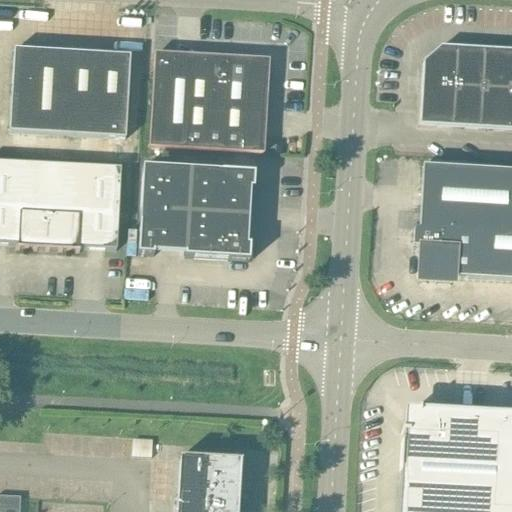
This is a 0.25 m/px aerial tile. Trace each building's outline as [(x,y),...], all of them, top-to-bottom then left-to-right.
[(422,64),(421,87),(453,89),(455,49),(440,48),(422,64)] [(483,51),(481,51),(455,49),(453,89),(481,91),(483,51)] [(511,52),(509,52),(483,51),(481,91),(509,92),(511,52)] [(129,58),(13,52),(8,135),(124,141),(129,58)] [(186,152),(189,105),(192,58),(154,55),(149,150),(186,152)] [(230,60),(192,58),(189,105),(227,107),(230,60)] [(227,107),(265,109),(267,62),(230,60),(227,107)] [(419,127),(451,129),(453,89),(421,87),(419,127)] [(451,129),(479,131),(481,91),(453,89),(451,129)] [(479,131),(507,132),(509,92),(481,91),(479,131)] [(265,109),(227,107),(189,105),(186,152),(262,156),(265,109)] [(120,171),(0,164),(0,246),(17,247),(17,250),(14,250),(14,251),(78,255),(78,253),(76,253),(76,250),(115,252),(120,171)] [(451,280),(511,283),(511,173),(421,168),(418,231),(413,231),(412,248),(421,249),(419,282),(451,284),(451,280)] [(153,258),(153,255),(183,257),(183,260),(248,264),(249,247),(246,247),(249,192),(252,192),(253,176),(142,169),(136,257),(153,258)] [(400,472),(397,511),(511,511),(511,493),(510,493),(511,457),(511,417),(433,413),(419,412),(419,411),(417,411),(417,415),(407,415),(406,433),(401,433),(401,436),(402,436),(401,443),(400,443),(399,472),(400,472)] [(236,511),(240,464),(241,464),(241,463),(178,459),(178,460),(179,461),(176,511),(236,511)]
